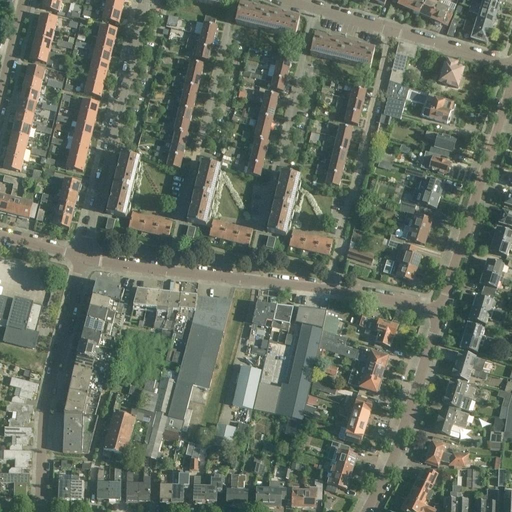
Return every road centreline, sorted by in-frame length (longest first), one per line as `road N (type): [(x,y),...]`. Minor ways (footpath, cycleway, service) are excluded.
road 1 (residential): [(168,273),(234,0)]
road 2 (residential): [(248,280),(314,9)]
road 3 (residential): [(82,257),(144,0)]
road 4 (residential): [(329,288),(390,32)]
road 5 (residential): [(39,511),(45,415),(82,257)]
road 6 (residential): [(439,313),(511,82)]
road 7 (residential): [(364,511),(439,313)]
road 8 (residential): [(390,32),(511,65)]
